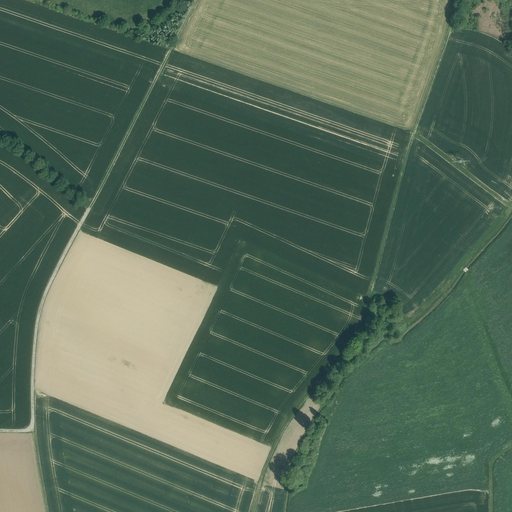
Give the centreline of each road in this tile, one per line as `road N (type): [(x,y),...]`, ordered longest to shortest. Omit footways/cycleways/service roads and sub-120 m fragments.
road 1 (track): [(457,0),(367,322),(286,425),(252,511)]
road 2 (track): [(180,0),(164,18),(125,31),(27,0)]
road 3 (track): [(414,132),(511,206)]
